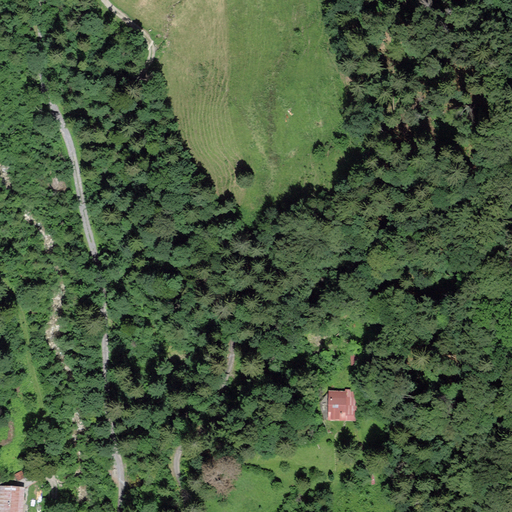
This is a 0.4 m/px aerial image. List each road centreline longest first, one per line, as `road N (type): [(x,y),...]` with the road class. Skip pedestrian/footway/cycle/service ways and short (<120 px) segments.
road 1 (track): [(105,0),(150,44),(143,98),(183,200),(204,286),(227,314),(232,351),(223,408),(181,441),(175,456),(185,511)]
road 2 (track): [(51,480),(25,328),(0,279)]
